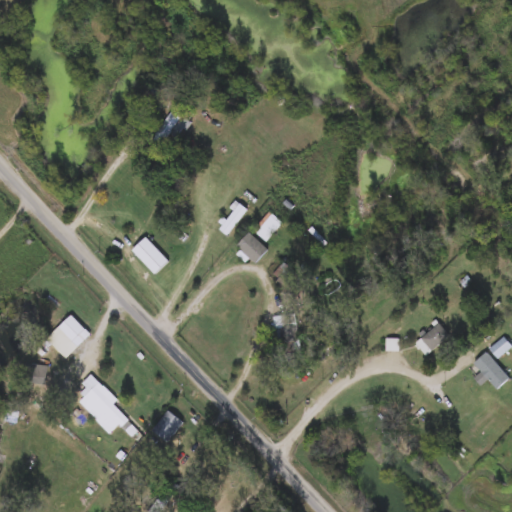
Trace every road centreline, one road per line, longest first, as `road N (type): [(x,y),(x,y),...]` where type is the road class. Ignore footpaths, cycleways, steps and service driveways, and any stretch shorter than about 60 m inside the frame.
road 1 (residential): [(333,511),(0,161)]
road 2 (residential): [(251,375),(278,303),(269,270),(255,261),(233,272),(169,335)]
road 3 (residential): [(277,453),(319,408),(324,390),(421,340)]
